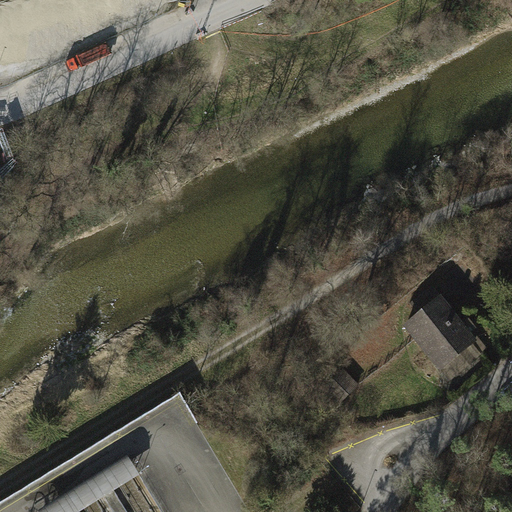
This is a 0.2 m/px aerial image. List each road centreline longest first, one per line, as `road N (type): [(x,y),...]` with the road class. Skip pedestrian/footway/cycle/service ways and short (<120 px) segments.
road 1 (track): [(511,190),(0,490)]
road 2 (unclassified): [(511,373),(439,436),(381,511)]
road 3 (track): [(206,16),(225,48),(222,75),(190,111),(152,133)]
